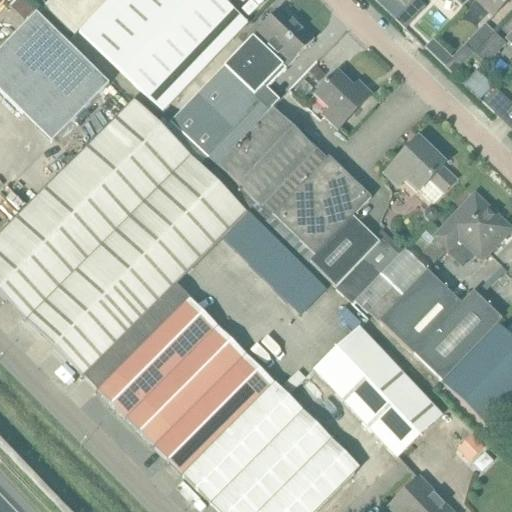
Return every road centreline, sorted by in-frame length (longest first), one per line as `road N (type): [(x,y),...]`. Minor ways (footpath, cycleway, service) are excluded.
road 1 (unknown): [(198,295),(365,464),(369,482),(345,511)]
road 2 (residential): [(511,161),(345,0)]
road 3 (unclassified): [(156,511),(0,355)]
